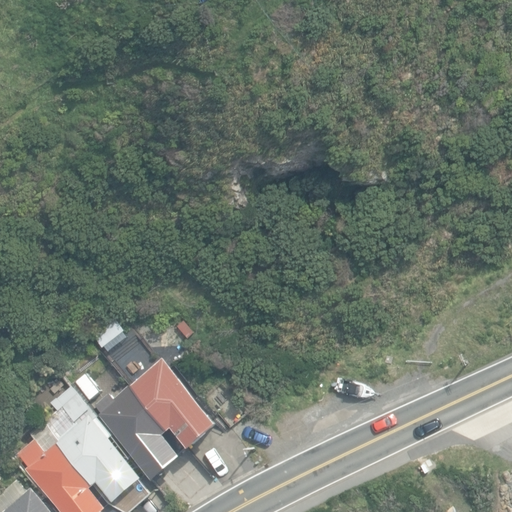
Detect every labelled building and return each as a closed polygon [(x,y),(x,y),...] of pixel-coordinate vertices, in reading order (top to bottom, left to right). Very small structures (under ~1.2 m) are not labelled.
[(131,331),(115,314),(94,332),(110,350),(131,331)] [(166,357),(135,385),(172,431),(177,427),(194,447),(223,423),(166,358),(166,357)] [(37,411),(65,388),(44,362),(16,385),(37,411)] [(77,380),(93,399),(103,392),(87,372),(77,380)] [(172,431),(135,385),(133,383),(118,397),(117,398),(113,393),(99,405),(106,413),(104,415),(159,479),(187,455),(169,434),(172,431)] [(62,403),(72,414),(86,401),(76,390),(62,403)] [(93,415),(61,443),(99,485),(102,482),(119,502),(123,499),(134,511),(155,494),(144,481),(148,478),(93,415)] [(99,485),(61,443),(44,423),(30,435),(35,440),(20,454),(32,467),(29,470),(65,511),(106,511),(112,508),(95,488),(99,485)] [(0,440),(8,449),(17,441),(9,432),(0,440)] [(55,511),(34,487),(5,511),(55,511)]
